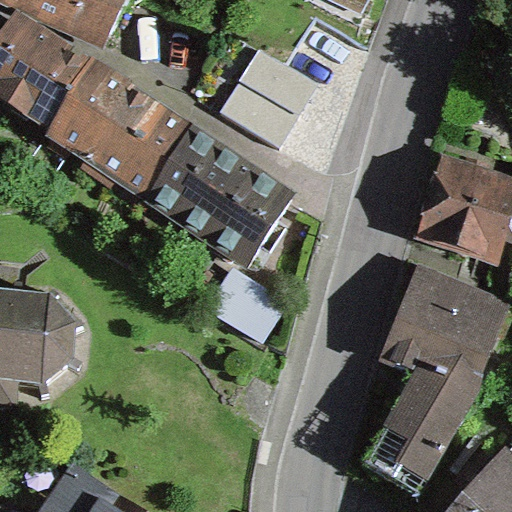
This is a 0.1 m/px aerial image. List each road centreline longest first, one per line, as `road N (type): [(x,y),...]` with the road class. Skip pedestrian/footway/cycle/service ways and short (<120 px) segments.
road 1 (residential): [(0,13),(113,64),(372,214)]
road 2 (residential): [(372,214),(312,379),(290,511)]
road 3 (residential): [(441,0),(372,214)]
